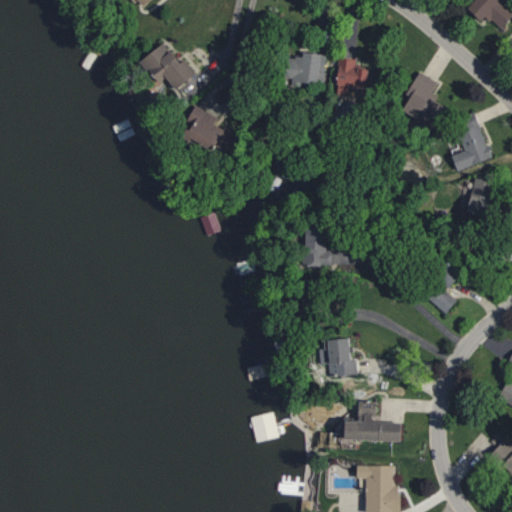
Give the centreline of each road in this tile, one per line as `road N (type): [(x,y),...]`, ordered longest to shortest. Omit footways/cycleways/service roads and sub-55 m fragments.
road 1 (residential): [(466,511),(438,447),(441,399),(461,354),(511,303)]
road 2 (residential): [(511,101),(398,0)]
